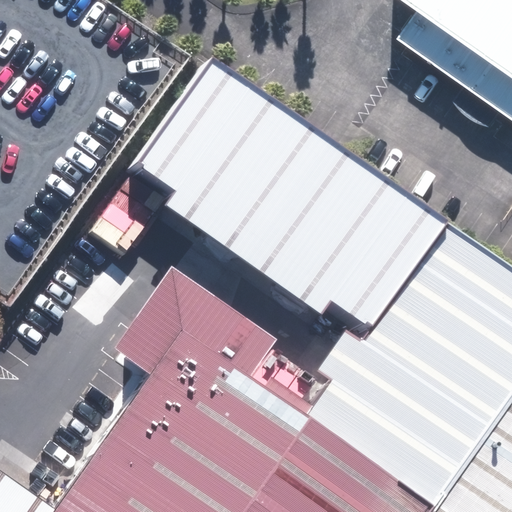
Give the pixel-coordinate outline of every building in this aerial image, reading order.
[(511,0),(417,0),(432,9),(412,37),(511,108),(511,0)] [(215,57),(141,160),(180,188),(170,203),(318,307),(329,293),(373,324),(427,249),(447,221),(215,57)] [(502,415),(511,400),(511,269),(445,223),(427,249),(373,324),(308,416),(436,507),(502,415)] [(432,511),(436,507),(249,375),(274,341),(175,271),(119,350),(151,373),(52,511),(50,511),(0,476),(0,511),(432,511)] [(436,507),(432,511),(511,511),(511,400),(502,415),(436,507)]
